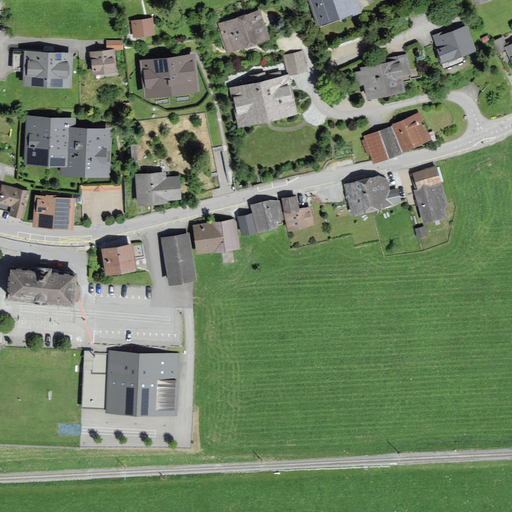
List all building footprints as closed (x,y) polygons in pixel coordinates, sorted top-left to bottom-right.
[(356,0),(311,0),(320,25),(360,11),(356,0)] [(265,11),(221,23),(230,56),(274,43),(265,11)] [(153,15),(132,18),(133,35),(155,33),(153,15)] [(474,23),(435,39),(447,69),(486,53),(474,23)] [(118,47),(87,48),(88,83),(120,82),(118,47)] [(288,72),(305,70),(303,50),(285,52),(288,72)] [(201,51),(142,58),(146,95),(205,89),(201,51)] [(71,55),(26,53),(24,85),(70,87),(71,55)] [(411,60),(363,69),(364,73),(358,74),(360,87),(368,85),(371,100),(410,93),(407,77),(414,76),(411,60)] [(292,72),(230,85),(239,128),(301,115),(292,72)] [(363,133),(374,161),(432,136),(421,109),(363,133)] [(74,117),(28,115),(25,167),(64,169),(64,176),(112,179),(114,129),(74,126),(74,117)] [(440,164),(415,171),(427,220),(453,213),(440,164)] [(168,171),(137,173),(139,209),(185,206),(183,177),(169,178),(168,171)] [(387,171),(344,182),(352,215),(404,201),(400,187),(392,190),(387,171)] [(0,211),(25,218),(33,190),(4,182),(3,189),(0,188),(0,211)] [(299,191),(283,196),(293,228),(316,221),(311,205),(304,207),(299,191)] [(255,212),(240,216),(244,234),(286,224),(279,196),(253,202),(255,212)] [(72,201),(45,199),(43,220),(70,223),(72,201)] [(240,220),(198,226),(202,257),(244,251),(240,220)] [(194,231),(162,236),(169,283),(202,278),(194,231)] [(137,240),(104,246),(110,277),(143,271),(137,240)] [(83,274),(10,268),(8,299),(80,305),(83,274)] [(177,358),(110,355),(108,411),(175,414),(177,358)]
